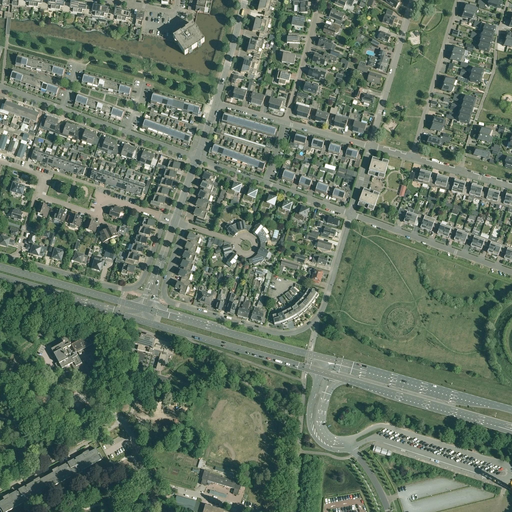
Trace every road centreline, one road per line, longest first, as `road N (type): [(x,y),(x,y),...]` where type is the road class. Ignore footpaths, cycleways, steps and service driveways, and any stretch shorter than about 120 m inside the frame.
road 1 (unclassified): [(352,447),(377,438),(503,479),(510,468),(382,425),(348,439)]
road 2 (residential): [(315,320),(281,334),(170,304),(162,287),(184,224)]
road 3 (unclassified): [(196,157),(0,86)]
road 4 (residential): [(164,218),(145,274),(128,290),(16,260)]
road 5 (primary): [(511,410),(324,358)]
road 6 (primary): [(324,358),(145,308)]
road 7 (primary): [(142,321),(320,372)]
road 8 (residential): [(459,172),(508,0)]
road 9 (primary): [(330,375),(498,423)]
road 10 (residential): [(351,214),(511,272)]
road 11 (residential): [(457,0),(412,158)]
road 12 (unclassified): [(370,147),(414,0)]
road 13 (primary): [(145,308),(0,266)]
road 14 (primary): [(0,276),(142,321)]
road 15 (residential): [(164,218),(104,197),(97,215),(37,194)]
road 16 (residential): [(0,373),(88,400),(119,419)]
road 17 (residential): [(285,123),(319,0)]
